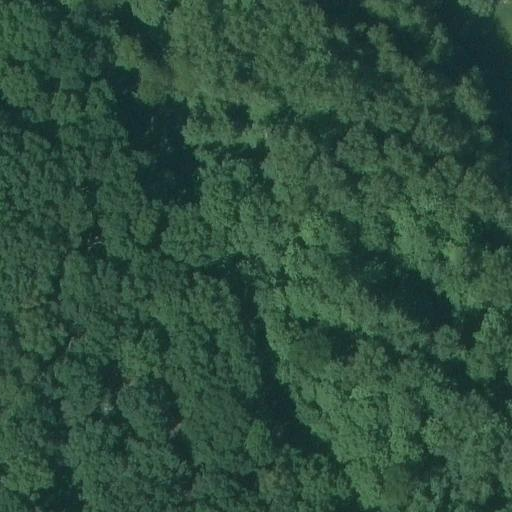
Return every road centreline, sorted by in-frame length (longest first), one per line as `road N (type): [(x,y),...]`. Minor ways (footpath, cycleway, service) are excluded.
road 1 (track): [(316,511),(77,68),(11,0)]
road 2 (track): [(416,0),(511,114)]
